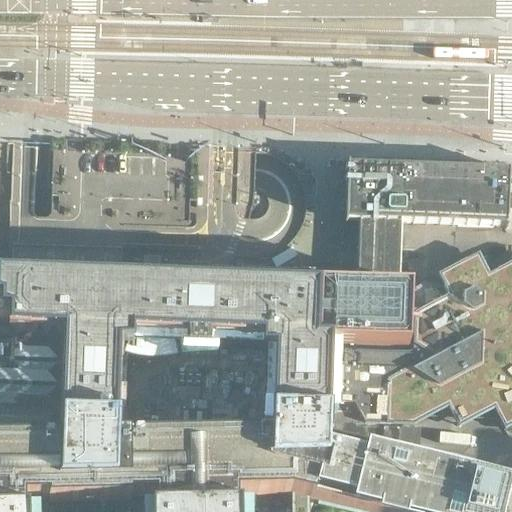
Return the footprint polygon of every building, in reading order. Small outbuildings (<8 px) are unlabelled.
[(66,153),(66,141),(55,141),(55,149),(53,149),(53,152),(66,153)] [(239,511),(240,511),(234,511),(234,496),(289,495),(305,499),(360,511),(502,511),(509,485),(389,456),(329,442),(330,413),(328,413),(330,366),(331,344),(407,346),(408,343),(404,343),(405,294),(409,294),(409,290),(398,290),(401,224),(506,228),(506,230),(507,230),(509,170),(508,170),(508,172),(348,166),(348,165),(347,165),(345,224),(346,224),(346,222),(360,223),(358,289),(104,280),(103,277),(103,276),(102,274),(101,272),(100,271),(98,270),(97,270),(94,269),(92,269),(90,270),(88,271),(87,272),(86,273),(85,275),(84,277),(84,279),(11,276),(11,287),(9,287),(8,286),(6,285),(4,284),(2,284),(0,284),(0,511),(239,511)] [(511,262),(500,269),(488,276),(478,256),(437,278),(427,283),(427,282),(415,288),(412,350),(412,351),(411,353),(410,353),(409,354),(408,354),(344,352),(344,367),(330,366),(328,413),(330,413),(329,442),(389,456),(390,426),(412,427),(447,409),(458,429),(493,410),(504,431),(511,426),(511,262)] [(511,511),(511,485),(509,485),(502,511),(511,511)] [(305,511),(305,499),(289,495),(289,511),(305,511)]
